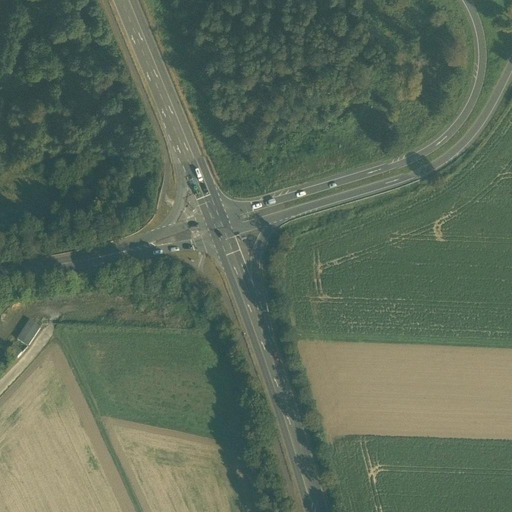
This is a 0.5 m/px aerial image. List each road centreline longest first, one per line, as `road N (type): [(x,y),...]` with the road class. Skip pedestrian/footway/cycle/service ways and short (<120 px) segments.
road 1 (motorway): [(465,0),(479,30),(481,70),(454,129),(421,155),(238,211),(221,229)]
road 2 (motorway): [(278,218),(441,160),(479,123),(511,63)]
road 3 (track): [(299,335),(511,344)]
road 4 (track): [(137,511),(50,330)]
road 5 (secondary): [(315,511),(269,350)]
road 6 (secondary): [(172,110),(180,205),(146,249)]
road 7 (unclassified): [(146,249),(0,273)]
road 8 (motorway): [(269,350),(255,255),(278,218)]
road 9 (secondary): [(269,350),(221,229)]
road 10 (secondary): [(221,229),(172,110)]
